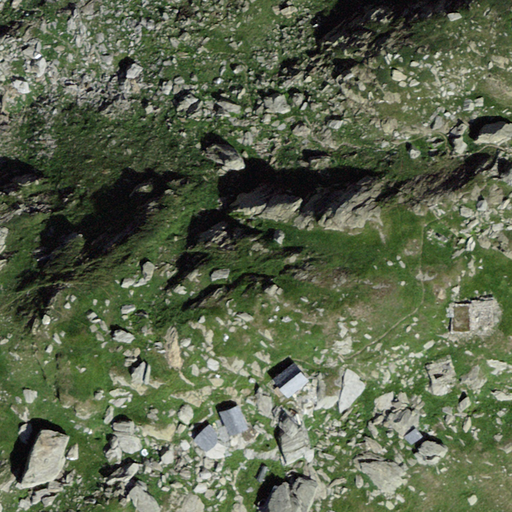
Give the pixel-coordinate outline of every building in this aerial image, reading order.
[(308,379),(292,361),(271,379),(287,397),(308,379)] [(237,404),(218,411),(228,434),(246,426),(237,404)] [(220,436),(208,423),(193,438),(206,451),(220,436)] [(416,427),(404,436),(410,445),(422,436),(416,427)] [(269,469),(261,465),(254,479),(262,483),(269,469)]
